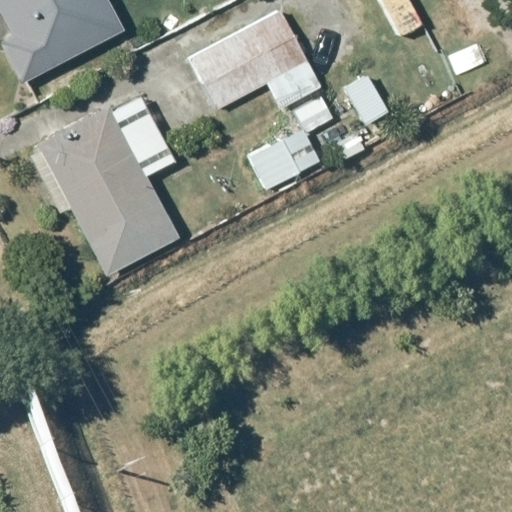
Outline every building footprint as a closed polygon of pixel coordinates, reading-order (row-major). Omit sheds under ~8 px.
[(0,0),(0,20),(6,31),(0,34),(0,46),(16,78),(114,28),(99,0),(0,0)] [(373,0),(379,9),(397,0),(373,0)] [(320,85),(279,9),(187,58),(214,107),(264,81),(279,107),(320,85)] [(324,89),(291,107),(303,130),(336,113),(324,89)] [(170,157),(136,92),(19,152),(51,215),(65,207),(101,278),(176,239),(142,172),(170,157)] [(293,128),(240,154),(257,188),(310,162),(293,128)]
